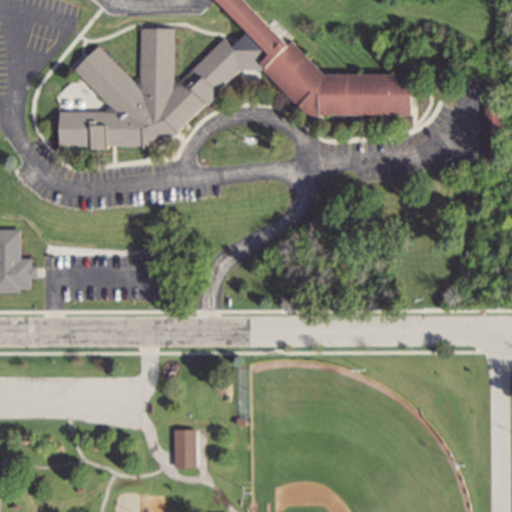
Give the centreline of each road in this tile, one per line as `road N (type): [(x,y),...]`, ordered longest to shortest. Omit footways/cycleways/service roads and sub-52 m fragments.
road 1 (residential): [(511,332),(0,330)]
road 2 (residential): [(498,511),(498,332)]
